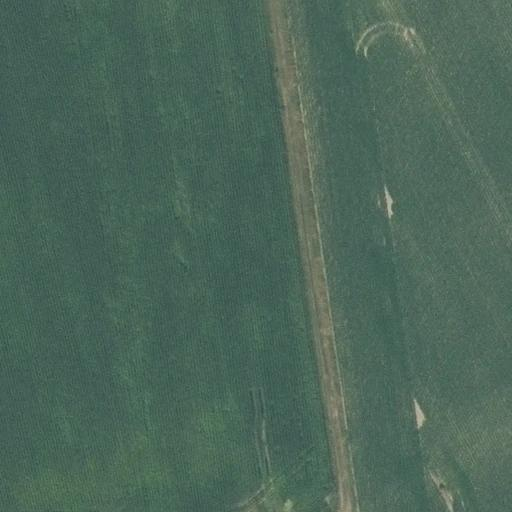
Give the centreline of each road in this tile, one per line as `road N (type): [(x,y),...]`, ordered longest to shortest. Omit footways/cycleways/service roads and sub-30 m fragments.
road 1 (track): [(354,511),(283,0)]
road 2 (track): [(511,428),(377,511)]
